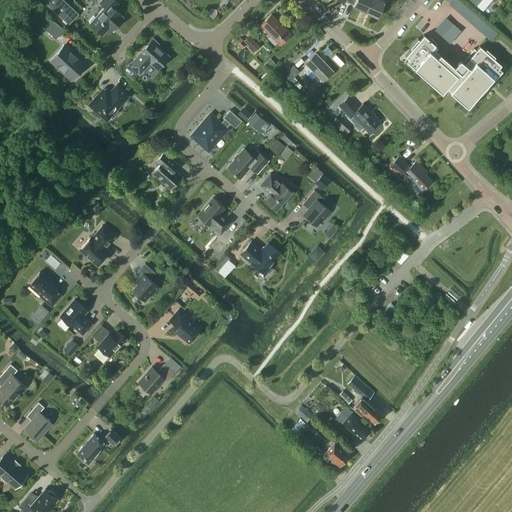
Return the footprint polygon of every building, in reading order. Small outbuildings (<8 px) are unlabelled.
[(43,0),(47,4),(69,25),(79,14),(64,0),(43,0)] [(118,3),(115,0),(100,0),(100,1),(105,6),(95,17),(94,15),(89,21),(91,22),(90,23),(103,34),(113,23),(115,26),(124,17),(113,8),(118,3)] [(350,0),(349,2),(353,4),(352,5),(364,11),(368,0),(350,0)] [(368,0),(364,11),(376,17),(383,1),(382,1),(382,0),(368,0)] [(454,0),(453,2),(481,27),(487,21),(465,0),(454,0)] [(259,24),(279,44),(290,33),(270,13),(259,24)] [(438,28),(454,42),(465,29),(450,15),(438,28)] [(63,31),(51,20),(48,24),(45,22),(42,26),(44,27),(43,29),(56,39),(63,31)] [(409,51),(405,55),(409,58),(407,61),(434,85),(438,80),(464,103),(470,96),(473,99),(479,92),(481,93),(495,78),(502,70),(498,67),(501,64),(497,61),(493,58),(495,56),(486,48),(485,50),(479,45),(476,50),(474,48),(467,55),(470,57),(465,63),(460,58),(453,65),(433,47),(437,43),(429,36),(428,38),(423,34),(419,39),(418,38),(410,47),(411,48),(409,51)] [(249,35),(244,40),(247,44),(245,46),(252,53),(260,46),(249,35)] [(153,60),(159,66),(168,56),(158,46),(160,44),(153,38),(141,52),(131,64),(140,72),(150,60),(153,60)] [(65,45),(52,59),(72,78),(85,64),(65,45)] [(314,53),(304,63),(322,81),(332,71),(314,53)] [(276,71),(282,64),(274,56),(267,64),(276,71)] [(294,65),(284,74),(295,84),(298,82),(293,77),(300,71),(294,65)] [(119,111),(119,107),(130,94),(118,83),(110,91),(105,87),(89,104),(107,120),(111,114),(116,114),(119,111)] [(360,130),(363,127),(367,132),(378,121),(362,103),(357,108),(353,103),(347,97),(337,105),(349,118),(352,115),(356,120),(354,122),(354,124),(359,130),(360,130)] [(250,114),(244,108),(239,114),(245,120),(250,114)] [(192,135),(208,149),(227,128),(226,127),(230,122),(235,127),(242,120),(230,109),(223,117),(225,118),(221,122),(211,113),(192,135)] [(255,112),(247,121),(258,130),(266,121),(255,112)] [(334,124),(342,131),(346,127),(338,119),(334,124)] [(270,146),(278,154),(285,145),(277,138),(270,146)] [(280,153),(287,159),(294,151),(287,145),(280,153)] [(244,147),(227,166),(240,177),(250,166),(257,172),(268,159),(258,150),(253,156),(244,147)] [(153,172),(170,187),(167,191),(181,175),(174,169),(178,164),(164,151),(156,161),(159,164),(153,172)] [(397,156),(388,165),(400,178),(405,173),(415,184),(413,187),(412,187),(411,187),(417,193),(430,180),(422,171),(424,169),(415,160),(408,167),(397,156)] [(318,164),(310,173),(327,187),(335,178),(318,164)] [(270,172),(260,184),(269,192),(264,198),(277,209),(293,191),(280,180),(279,181),(270,172)] [(309,208),(303,214),(316,225),(323,216),(326,218),(332,211),(321,202),(325,198),(314,189),(303,203),(309,208)] [(220,211),(224,206),(213,197),(198,214),(209,224),(210,223),(220,232),(231,221),(220,211)] [(332,220),(325,228),(328,231),(335,222),(332,220)] [(336,222),(329,232),(334,236),(341,226),(336,222)] [(91,236),(80,248),(98,264),(109,252),(104,248),(115,235),(102,224),(92,237),(91,236)] [(269,265),(280,252),(268,242),(261,249),(251,240),(240,252),(257,267),(255,268),(263,275),(271,267),(269,265)] [(59,267),(64,261),(55,252),(49,258),(59,267)] [(228,275),(240,263),(229,253),(218,266),(228,275)] [(138,283),(132,289),(142,298),(145,301),(151,295),(152,295),(159,286),(150,278),(156,272),(145,262),(137,272),(140,275),(138,277),(139,278),(136,281),(138,283)] [(40,271),(29,283),(42,294),(41,296),(45,300),(51,305),(60,296),(54,291),(59,285),(52,279),(50,280),(40,271)] [(191,292),(194,288),(188,282),(184,286),(191,292)] [(60,315),(72,326),(73,325),(82,333),(92,322),(83,314),(87,310),(74,298),(60,315)] [(171,318),(169,320),(173,324),(170,327),(177,333),(179,332),(189,341),(200,329),(183,314),(184,312),(179,308),(171,318)] [(100,342),(98,345),(109,355),(119,343),(120,344),(126,337),(117,329),(113,334),(105,327),(96,338),(100,342)] [(68,343),(63,348),(71,355),(79,345),(73,340),(69,345),(68,343)] [(13,342),(11,345),(11,350),(14,353),(19,347),(13,342)] [(21,349),(16,355),(22,360),(27,355),(21,349)] [(77,352),(73,357),(80,362),(84,358),(77,352)] [(0,378),(5,382),(0,387),(0,397),(7,404),(25,385),(12,374),(17,369),(10,363),(0,374),(0,378)] [(138,381),(151,392),(164,377),(168,380),(175,372),(164,363),(157,371),(152,366),(138,381)] [(49,372),(43,380),(48,384),(54,376),(49,372)] [(354,376),(347,384),(358,393),(364,385),(354,376)] [(353,399),(343,390),(339,395),(348,404),(353,399)] [(361,396),(355,403),(357,404),(353,409),(360,415),(362,413),(374,423),(376,421),(377,422),(381,417),(380,416),(382,414),(361,396)] [(34,416),(25,427),(38,438),(51,422),(39,412),(44,406),(38,401),(29,412),(34,416)] [(329,413),(321,406),(315,413),(322,420),(329,413)] [(335,417),(353,432),(355,430),(363,437),(364,435),(366,435),(368,433),(367,432),(368,430),(365,428),(367,426),(351,413),(352,411),(345,406),(335,417)] [(289,431),(293,435),(305,422),(301,418),(289,431)] [(121,437),(111,428),(104,436),(114,445),(121,437)] [(300,430),(294,436),(303,445),(309,438),(300,430)] [(77,452),(88,463),(106,443),(94,433),(77,452)] [(333,439),(322,452),(339,466),(349,454),(333,439)] [(26,473),(4,454),(0,458),(0,475),(7,481),(7,480),(14,486),(26,473)] [(29,493),(18,505),(25,511),(33,511),(36,510),(37,511),(45,511),(57,498),(55,496),(56,495),(53,491),(49,489),(48,490),(45,488),(35,499),(29,493)]
